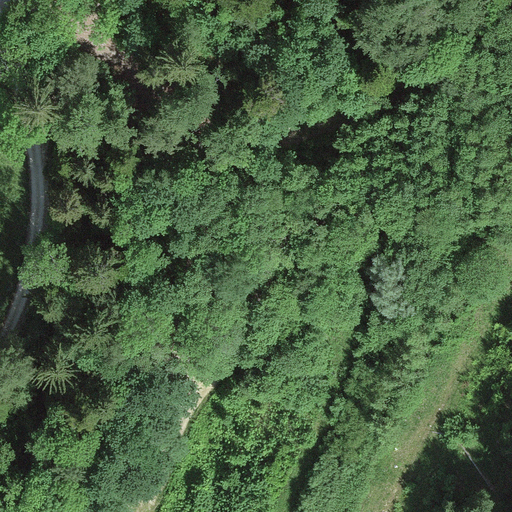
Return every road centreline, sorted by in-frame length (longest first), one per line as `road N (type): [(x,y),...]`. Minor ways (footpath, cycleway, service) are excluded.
road 1 (track): [(26,0),(73,21),(215,142),(307,134),(431,71),(506,0)]
road 2 (track): [(187,386),(216,370),(274,273),(297,252),(349,250),(364,272),(359,322),(282,511)]
road 3 (track): [(215,142),(218,196),(202,251),(187,386),(138,498)]
road 4 (track): [(0,324),(31,265),(47,196),(2,0)]
road 5 (track): [(87,0),(73,21),(36,145)]
